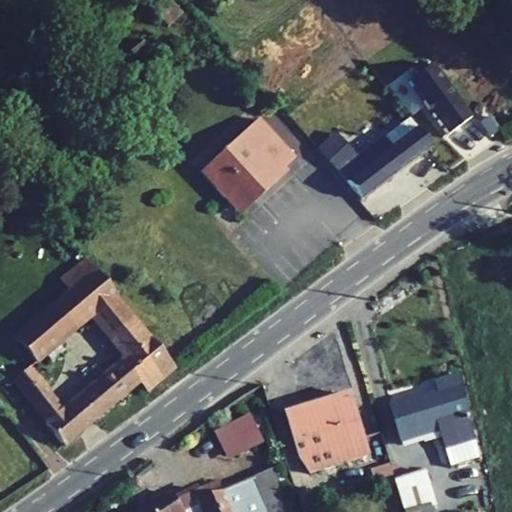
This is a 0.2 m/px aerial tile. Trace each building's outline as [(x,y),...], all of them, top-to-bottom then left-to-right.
[(404,41),(383,61),(427,109),(448,89),(404,41)] [(237,97),(181,149),(214,185),(233,166),(239,173),(264,149),(259,143),(269,132),(237,97)] [(316,113),(302,126),(350,176),(412,122),(397,105),(361,136),(352,125),(339,137),(316,113)] [(69,238),(42,259),(51,271),(78,249),(69,238)] [(51,271),(0,311),(0,325),(10,339),(20,332),(25,338),(40,326),(37,320),(72,291),(97,271),(78,249),(51,271)] [(97,271),(72,291),(87,308),(111,289),(97,271)] [(106,331),(52,374),(70,396),(121,356),(129,367),(156,342),(111,289),(87,308),(106,331)] [(6,344),(0,349),(0,362),(43,415),(57,406),(39,385),(6,344)] [(420,374),(367,390),(376,422),(419,409),(433,451),(461,443),(455,416),(436,356),(417,363),(420,374)] [(52,374),(39,385),(57,406),(70,396),(52,374)] [(333,383),(267,403),(286,462),(303,456),(352,441),(347,425),(333,383)] [(228,397),(196,421),(213,445),(246,422),(228,397)] [(242,454),(226,460),(246,511),(249,511),(256,510),(242,454)] [(400,454),(371,463),(386,511),(403,511),(397,488),(410,485),(400,454)] [(155,469),(86,511),(135,511),(161,496),(163,495),(169,497),(178,492),(180,487),(182,486),(192,511),(246,511),(226,460),(203,469),(200,461),(176,470),(160,477),(155,469)]
